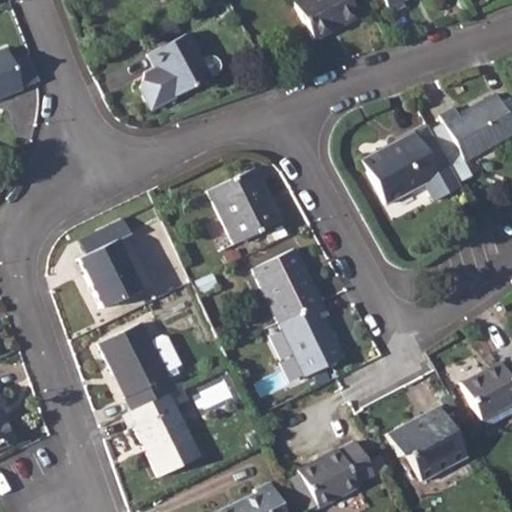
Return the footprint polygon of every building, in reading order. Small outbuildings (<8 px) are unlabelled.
[(344,0),(294,0),(290,3),(311,39),(354,16),(344,0)] [(380,0),(387,13),(400,6),(398,1),(399,0),(380,0)] [(199,60),(183,34),(147,54),(154,69),(152,76),(144,74),(140,90),(150,110),(209,79),(208,77),(213,75),(217,72),(218,70),(218,65),(217,62),(214,59),(211,57),(208,56),(205,57),(199,60)] [(3,51),(0,51),(0,96),(18,89),(3,51)] [(452,109),(437,117),(461,161),(511,133),(511,129),(493,95),(456,114),(452,109)] [(458,186),(425,125),(359,160),(382,204),(421,183),(431,201),(458,186)] [(253,169),(204,192),(230,246),(278,223),(253,169)] [(99,247),(83,256),(74,259),(98,309),(136,291),(112,242),(126,235),(118,219),(92,232),(99,247)] [(249,270),(275,324),(317,303),(292,249),(249,270)] [(317,303),(275,324),(300,378),(338,359),(319,320),(324,318),(317,303)] [(95,344),(128,412),(165,394),(182,386),(172,366),(178,364),(164,336),(159,334),(146,341),(138,324),(95,344)] [(457,383),(477,420),(511,401),(511,359),(499,367),(496,362),(457,383)] [(128,412),(119,416),(125,429),(130,427),(153,478),(197,456),(165,394),(128,412)] [(436,408),(385,435),(396,458),(404,455),(419,482),(433,475),(435,478),(447,472),(445,468),(464,457),(436,408)] [(0,417),(0,440),(8,436),(0,417)] [(293,470),(295,474),(311,503),(314,507),(353,486),(352,484),(369,474),(351,442),(334,451),(333,449),(293,470)] [(251,493),(211,511),(279,511),(266,481),(249,489),(251,493)]
